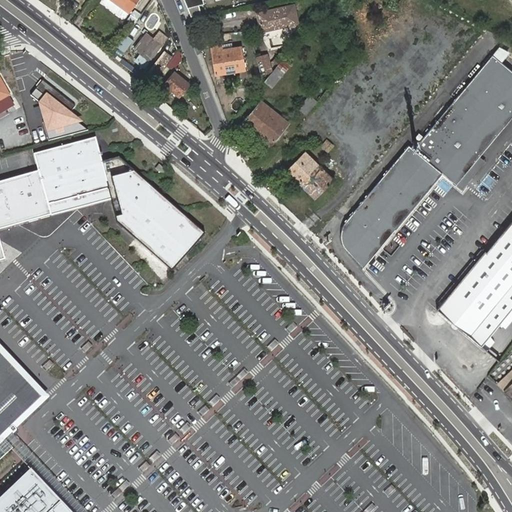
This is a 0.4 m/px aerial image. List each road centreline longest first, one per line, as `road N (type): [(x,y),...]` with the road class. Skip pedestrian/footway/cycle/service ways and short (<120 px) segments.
road 1 (secondary): [(16,26),(218,189),(456,433),(511,510)]
road 2 (secondary): [(511,473),(386,327),(206,151)]
road 3 (secondary): [(206,151),(15,0)]
road 4 (residential): [(206,151),(222,137),(169,0)]
